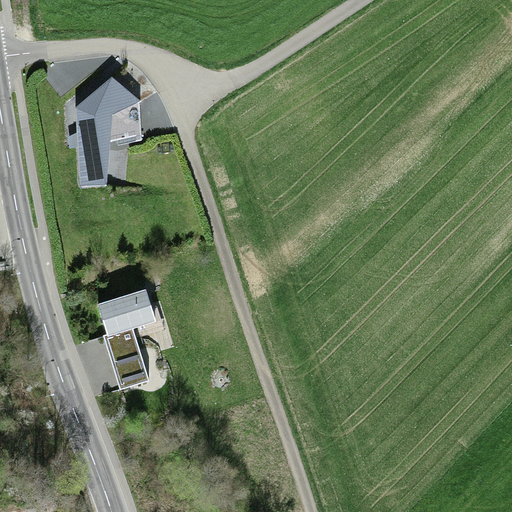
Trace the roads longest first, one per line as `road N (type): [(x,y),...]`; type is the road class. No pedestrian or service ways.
road 1 (tertiary): [(111,511),(52,354),(24,249),(0,104)]
road 2 (track): [(179,116),(310,511)]
road 3 (track): [(179,116),(354,0)]
